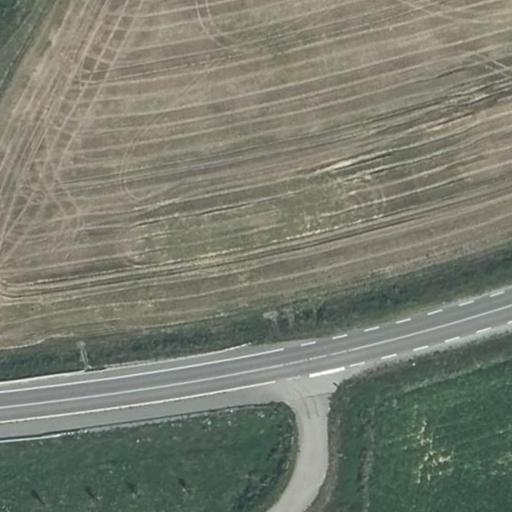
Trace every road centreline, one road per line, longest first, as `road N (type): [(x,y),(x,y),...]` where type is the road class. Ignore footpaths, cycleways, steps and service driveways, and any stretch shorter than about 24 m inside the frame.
road 1 (tertiary): [(0,402),(302,355),(511,302)]
road 2 (track): [(121,0),(275,181),(302,355)]
